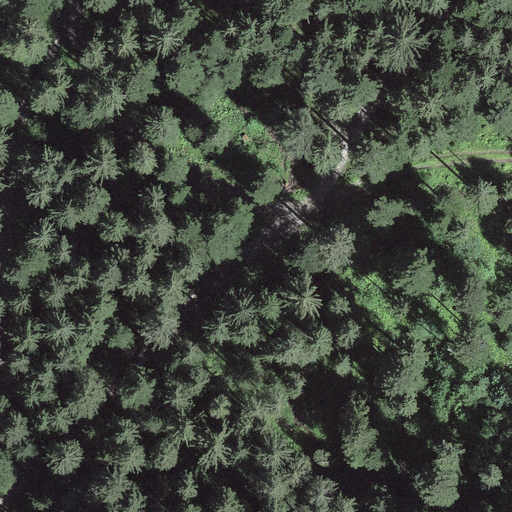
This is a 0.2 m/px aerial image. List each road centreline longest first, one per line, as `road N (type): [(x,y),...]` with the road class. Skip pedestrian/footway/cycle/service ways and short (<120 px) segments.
road 1 (track): [(19,126),(310,209),(422,158),(511,159)]
road 2 (track): [(310,209),(227,263),(0,504)]
road 3 (track): [(0,325),(22,107),(75,0)]
